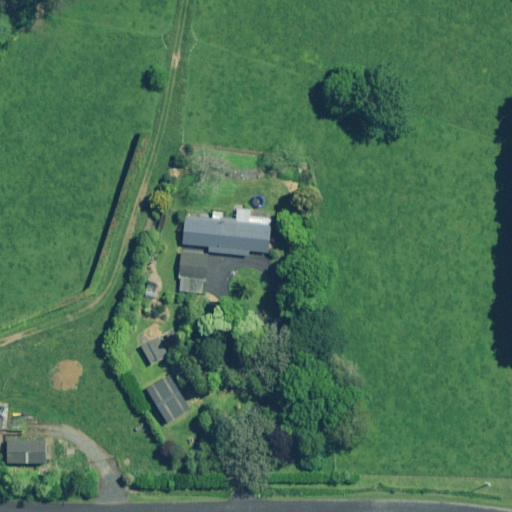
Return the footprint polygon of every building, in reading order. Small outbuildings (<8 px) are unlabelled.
[(270,223),(221,218),(222,212),(213,212),(212,217),(185,214),(182,244),(209,247),(209,252),(248,256),(249,251),(267,253),(270,223)] [(207,253),(181,253),(180,292),(201,292),(201,281),(206,281),(207,253)] [(179,329),(166,335),(171,344),(183,338),(179,329)] [(167,357),(158,338),(142,347),(151,365),(167,357)] [(190,411),(169,375),(146,389),(167,424),(190,411)] [(8,402),(0,401),(0,430),(7,431),(8,402)] [(44,441),(7,441),(6,457),(44,458),(44,441)]
